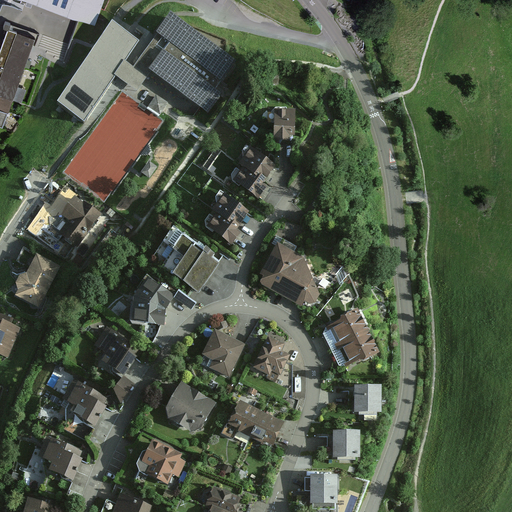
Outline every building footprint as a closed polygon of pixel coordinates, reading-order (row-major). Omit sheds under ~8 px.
[(104,0),(25,0),(95,26),(104,0)] [(46,18),(7,2),(0,19),(0,109),(9,112),(46,18)] [(223,95),(216,91),(236,63),(234,62),(171,16),(157,36),(169,44),(163,52),(149,72),(208,115),(223,95)] [(114,26),(58,106),(85,124),(141,44),(114,26)] [(168,104),(156,96),(147,109),(159,117),(168,104)] [(9,112),(0,109),(0,128),(1,129),(9,112)] [(297,139),(297,114),(277,113),(276,143),(292,144),(292,139),(297,139)] [(276,166),(250,149),(240,165),(265,182),(276,166)] [(158,169),(150,163),(143,174),(150,179),(158,169)] [(233,182),(259,199),(269,185),(243,167),(233,182)] [(250,212),(224,195),(213,212),(239,229),(250,212)] [(85,202),(78,196),(64,214),(71,220),(59,235),(77,249),(104,214),(86,201),(85,202)] [(207,230),(233,247),(243,232),(217,215),(207,230)] [(173,233),(152,262),(199,295),(220,265),(173,233)] [(305,254),(281,242),(263,276),(266,277),(263,283),(265,287),(305,309),(309,302),(318,307),(324,294),(305,254)] [(17,285),(19,292),(16,299),(40,310),(60,269),(37,258),(27,276),(21,278),(17,285)] [(176,295),(150,278),(137,298),(167,308),(176,295)] [(135,323),(166,327),(167,311),(136,303),(135,323)] [(324,337),(332,353),(335,352),(372,333),(361,311),(346,319),(347,321),(330,330),(324,337)] [(0,356),(9,360),(21,331),(13,327),(16,321),(0,314),(0,356)] [(96,352),(107,359),(103,364),(125,379),(138,359),(132,355),(135,349),(109,332),(96,352)] [(246,348),(216,332),(203,357),(214,363),(209,371),(229,381),(246,348)] [(381,350),(372,333),(335,352),(332,353),(340,369),(348,370),(371,359),(369,356),(381,350)] [(286,348),(270,340),(254,371),(269,378),(268,380),(277,385),(291,358),(283,354),(286,348)] [(121,407),(136,387),(124,379),(115,393),(121,407)] [(63,399),(78,407),(74,415),(96,427),(107,407),(102,405),(106,398),(74,381),(63,399)] [(170,422),(192,436),(203,433),(219,406),(184,386),(168,412),(170,422)] [(384,416),(384,388),(357,388),(357,416),(384,416)] [(239,433),(254,440),(267,415),(242,403),(230,427),(229,426),(223,436),(235,442),(239,433)] [(287,425),(267,415),(254,440),(274,451),(287,425)] [(363,462),(363,435),(335,435),(335,463),(363,462)] [(74,482),(83,462),(77,459),(80,452),(53,441),(44,460),(54,465),(51,471),(74,482)] [(181,480),(189,465),(183,463),(186,457),(157,443),(146,464),(154,468),(151,476),(171,486),(176,478),(181,480)] [(341,509),(341,479),(313,479),(313,508),(341,509)] [(209,505),(216,507),(228,511),(239,511),(245,500),(216,489),(209,505)] [(122,495),(115,511),(152,511),(155,507),(122,495)] [(52,511),(53,508),(28,501),(24,511),(52,511)]
